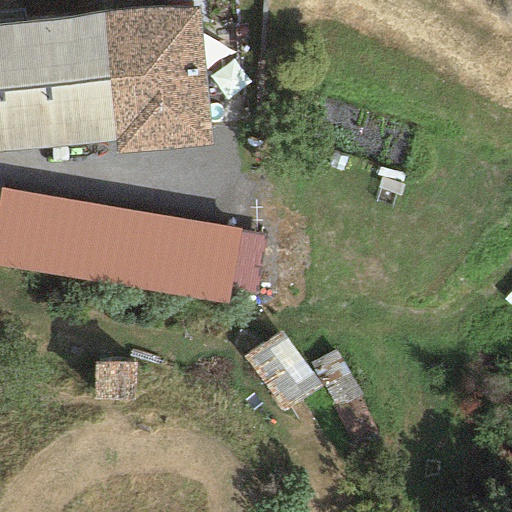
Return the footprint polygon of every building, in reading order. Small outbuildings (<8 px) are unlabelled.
[(0,26),(0,151),(114,141),(116,155),(209,147),(197,9),(0,26)] [(0,267),(225,305),(227,290),(253,295),(263,237),(237,233),(238,229),(0,189),(0,267)] [(319,387),(280,332),(242,358),(279,415),(319,387)] [(377,427),(338,348),(309,362),(319,382),(347,441),(377,427)] [(134,363),(93,362),(93,401),(133,402),(134,363)]
